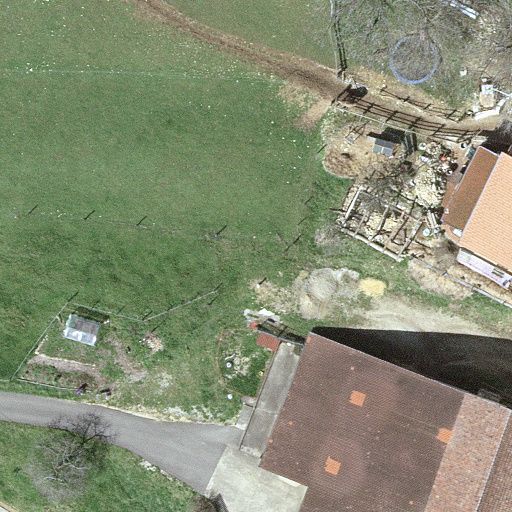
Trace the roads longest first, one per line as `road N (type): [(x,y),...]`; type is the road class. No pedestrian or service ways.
road 1 (track): [(0,409),(95,424),(216,458)]
road 2 (track): [(511,356),(361,309)]
